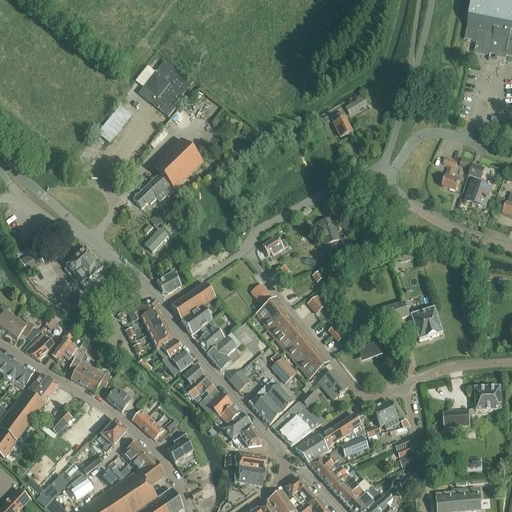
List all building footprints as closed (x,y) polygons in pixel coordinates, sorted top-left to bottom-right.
[(511,0),(472,0),(464,41),(473,43),(473,44),(476,45),(474,55),(490,58),(491,56),(496,56),(497,59),(506,61),(507,57),(511,57),(511,0)] [(138,95),(167,118),(174,109),(173,108),(191,85),(164,63),(138,95)] [(366,106),(363,100),(345,109),(349,116),(366,106)] [(109,144),(131,116),(119,107),(97,134),(109,144)] [(331,120),(334,125),(341,140),(351,134),(344,119),(343,119),(341,115),(331,120)] [(159,176),(133,201),(142,210),(149,203),(152,206),(155,203),(157,200),(159,202),(161,204),(165,200),(166,201),(197,171),(204,165),(181,141),(152,169),(159,176)] [(235,165),(231,158),(224,162),(228,169),(235,165)] [(455,171),(457,164),(445,160),(443,167),(455,171)] [(462,160),(460,168),(469,171),(472,164),(462,160)] [(485,208),(491,190),(480,186),(486,170),(473,166),(469,178),(475,180),(467,202),(485,208)] [(456,193),(459,183),(452,180),(455,173),(448,170),(442,188),(456,193)] [(508,205),(507,204),(503,215),(511,217),(511,194),(511,195),(508,205)] [(164,212),(150,221),(155,229),(169,220),(164,212)] [(324,247),(338,242),(331,221),(317,226),(324,247)] [(152,230),(149,227),(143,233),(146,236),(152,230)] [(144,247),(152,255),(168,239),(160,231),(144,247)] [(344,253),(350,251),(346,240),(340,242),(344,253)] [(263,249),(270,261),(271,264),(282,258),(283,260),(295,253),(288,241),(282,244),(278,246),(275,242),(263,249)] [(87,282),(102,270),(85,250),(65,268),(81,286),(87,281),(87,282)] [(36,252),(19,262),(26,274),(43,264),(36,252)] [(285,268),(280,271),(284,278),(289,274),(285,268)] [(155,285),(162,296),(167,297),(180,289),(190,284),(182,270),(172,275),(155,285)] [(316,271),(310,276),(315,283),(321,278),(316,271)] [(487,284),(499,286),(500,278),(489,276),(487,284)] [(170,309),(174,315),(191,339),(207,327),(212,323),(203,309),(214,301),(204,286),(170,309)] [(250,295),(254,300),(263,292),(260,287),(250,295)] [(257,304),(267,297),(263,292),(254,300),(257,304)] [(267,297),(257,304),(261,309),(271,302),(267,297)] [(317,298),(308,307),(312,311),(321,303),(317,298)] [(260,326),(265,334),(285,317),(280,310),(274,301),(254,317),(260,326)] [(135,323),(140,321),(160,312),(155,302),(131,312),(135,323)] [(321,303),(312,311),(316,316),(325,308),(321,303)] [(418,343),(441,336),(432,311),(413,317),(412,315),(407,316),(403,305),(380,313),(384,327),(410,319),(418,343)] [(0,310),(0,331),(6,336),(15,324),(6,318),(9,313),(2,308),(0,310)] [(160,312),(140,321),(144,329),(163,320),(160,312)] [(285,317),(265,334),(272,342),(292,325),(285,317)] [(51,332),(57,326),(51,320),(45,327),(51,332)] [(163,320),(144,329),(147,337),(167,328),(163,320)] [(15,324),(6,336),(17,343),(20,339),(25,342),(33,330),(26,325),(23,329),(15,324)] [(38,335),(44,328),(41,325),(36,331),(35,332),(38,335)] [(292,325),(272,342),(284,355),(303,339),(292,325)] [(218,336),(213,330),(211,332),(207,327),(191,339),(207,357),(224,342),(218,336)] [(167,328),(147,337),(151,345),(170,336),(167,328)] [(68,343),(74,336),(69,332),(64,339),(68,343)] [(44,337),(27,353),(40,362),(58,347),(47,339),(49,337),(46,335),(44,337)] [(155,354),(156,354),(174,344),(170,336),(151,345),(155,354)] [(224,342),(207,357),(206,357),(220,374),(230,365),(226,360),(240,347),(230,336),(224,342)] [(303,339),(284,355),(296,369),(316,353),(303,339)] [(65,342),(51,359),(58,365),(63,359),(69,364),(77,354),(71,349),(72,348),(65,342)] [(161,363),(162,365),(167,361),(167,360),(172,356),(175,360),(182,354),(174,344),(156,354),(163,362),(161,363)] [(374,344),(356,352),(361,365),(379,358),(374,344)] [(316,353),(296,369),(308,383),(328,366),(316,353)] [(174,380),(179,375),(192,365),(182,354),(175,360),(172,356),(167,360),(167,361),(162,365),(174,380)] [(284,387),(295,377),(276,356),(271,361),(275,367),(271,371),(284,387)] [(0,365),(0,375),(5,379),(13,365),(4,359),(0,365)] [(70,383),(83,389),(91,372),(92,371),(75,362),(69,372),(74,374),(70,383)] [(142,362),(139,365),(149,374),(152,371),(142,362)] [(13,365),(5,379),(14,384),(13,386),(23,370),(13,365)] [(250,366),(242,373),(245,376),(253,369),(250,366)] [(23,370),(13,386),(23,392),(24,390),(32,376),(23,370)] [(184,380),(190,387),(190,388),(201,377),(195,370),(184,380)] [(91,372),(83,389),(95,396),(99,388),(105,390),(110,380),(92,371),(91,372)] [(238,395),(249,385),(240,375),(229,384),(238,395)] [(339,398),(346,392),(332,375),(318,386),(332,403),(337,399),(338,400),(340,398),(339,398)] [(0,426),(0,457),(5,461),(16,446),(58,389),(41,377),(27,395),(25,393),(0,426)] [(182,394),(183,395),(193,403),(199,397),(201,399),(205,394),(208,398),(214,392),(214,391),(201,377),(190,388),(190,387),(182,394)] [(293,405),(277,388),(272,383),(267,387),(248,406),(269,428),(293,405)] [(308,384),(304,387),(305,388),(309,392),(310,393),(313,390),(308,384)] [(305,388),(301,392),(304,396),(309,392),(305,388)] [(116,390),(106,403),(121,415),(131,402),(116,390)] [(468,412),(468,415),(442,417),(443,431),(469,429),(468,417),(476,413),(476,414),(501,413),(500,390),(475,392),(476,409),(468,412)] [(198,408),(214,426),(218,423),(232,408),(219,395),(219,396),(214,392),(208,398),(198,408)] [(306,397),(300,403),(307,410),(317,400),(309,393),(306,397)] [(143,399),(136,408),(140,412),(148,404),(143,399)] [(386,432),(399,425),(397,422),(388,404),(388,403),(381,407),(371,412),(379,430),(383,428),(386,432)] [(310,418),(304,412),(298,405),(271,430),(272,430),(271,430),(272,431),(276,435),(277,434),(278,435),(277,436),(285,443),(285,442),(288,442),(288,444),(286,444),(291,449),(310,434),(320,428),(326,424),(320,419),(318,420),(313,415),(310,418)] [(232,408),(218,423),(220,425),(221,423),(226,427),(240,416),(232,408)] [(132,423),(139,430),(148,420),(140,413),(132,423)] [(57,438),(71,421),(63,414),(48,431),(57,438)] [(239,437),(252,428),(251,426),(240,416),(226,427),(221,432),(232,442),(239,437)] [(352,435),(357,443),(366,437),(361,430),(353,417),(345,422),(353,435),(352,435)] [(148,420),(139,430),(147,436),(155,426),(148,420)] [(175,422),(166,430),(169,433),(178,425),(175,422)] [(339,426),(347,438),(351,445),(357,443),(352,435),(353,435),(345,422),(339,426)] [(116,446),(126,435),(115,424),(97,443),(104,450),(101,452),(106,456),(112,450),(113,451),(117,447),(116,446)] [(155,426),(147,436),(154,442),(164,433),(155,426)] [(339,426),(318,439),(325,451),(329,448),(329,449),(347,438),(339,426)] [(239,437),(248,450),(261,448),(263,444),(252,428),(239,437)] [(378,428),(365,432),(368,439),(380,435),(378,428)] [(407,434),(406,430),(403,430),(389,433),(391,438),(407,434)] [(174,466),(175,466),(175,465),(192,454),(185,443),(187,442),(183,436),(171,443),(175,449),(167,454),(167,453),(166,454),(174,466)] [(296,452),(309,467),(323,458),(328,455),(332,452),(329,449),(329,448),(325,451),(318,439),(296,452)] [(345,459),(367,451),(363,441),(341,449),(345,459)] [(394,447),(396,453),(409,447),(407,442),(394,447)] [(121,456),(130,466),(135,461),(134,459),(143,451),(136,444),(121,456)] [(399,460),(412,455),(409,447),(396,453),(399,460)] [(135,461),(130,466),(138,474),(139,475),(155,464),(154,460),(143,451),(134,459),(135,461)] [(235,457),(235,470),(264,473),(266,460),(239,457),(235,457)] [(309,467),(321,480),(339,469),(336,465),(338,462),(332,457),(327,462),(323,458),(309,467)] [(412,466),(415,464),(414,457),(410,459),(409,458),(398,462),(401,470),(412,466)] [(98,458),(81,471),(86,477),(102,464),(98,458)] [(142,511),(158,502),(157,501),(150,490),(165,479),(155,464),(139,475),(138,474),(82,511),(142,511)] [(321,480),(334,494),(342,487),(339,483),(346,477),(339,469),(321,480)] [(235,470),(234,485),(262,489),(264,473),(235,470)] [(342,487),(334,494),(348,508),(363,495),(349,480),(355,474),(354,472),(346,477),(339,483),(342,487)] [(413,475),(398,484),(401,489),(416,481),(413,475)] [(305,507),(306,507),(308,510),(317,503),(298,480),(285,491),(292,500),(292,499),(299,508),(303,505),(305,507)] [(401,489),(395,493),(400,498),(416,489),(412,483),(416,481),(401,489)] [(45,510),(59,496),(65,489),(58,482),(37,503),(45,510)] [(363,495),(348,508),(350,511),(370,511),(382,501),(371,488),(363,495)] [(436,511),(478,511),(477,490),(470,491),(469,493),(466,493),(466,491),(451,493),(451,495),(434,496),(436,511)] [(201,491),(191,496),(193,501),(203,496),(201,491)] [(158,502),(142,511),(183,511),(172,492),(170,492),(157,501),(158,502)] [(20,511),(28,503),(17,493),(8,503),(0,511),(20,511)] [(293,511),(281,494),(274,499),(283,511),(293,511)] [(382,501),(370,511),(387,511),(386,510),(391,504),(385,498),(382,501)] [(273,511),(283,511),(274,499),(267,504),(273,511)] [(305,507),(298,511),(324,511),(317,503),(308,510),(306,507),(305,507)]
